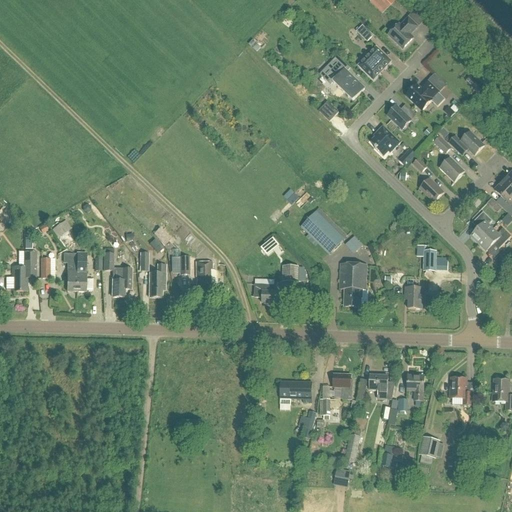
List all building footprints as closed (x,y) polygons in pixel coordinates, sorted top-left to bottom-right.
[(395,2),(392,0),(383,0),(381,3),(387,10),(395,2)] [(410,17),(419,27),(425,22),(417,12),(410,17)] [(417,28),(408,19),(400,28),(398,26),(388,37),(402,50),(413,40),(409,36),(417,28)] [(368,43),(374,36),(364,27),(358,33),(368,43)] [(390,63),(376,50),(358,68),(373,82),(390,63)] [(349,70),(343,65),(341,68),(344,71),(332,84),(352,103),(364,90),(346,73),(349,70)] [(438,94),(427,84),(420,91),(416,87),(406,97),(422,112),(431,103),(437,109),(445,101),(437,94),(438,94)] [(457,105),(452,109),(456,116),(462,112),(457,105)] [(397,108),(387,118),(401,132),(411,122),(397,108)] [(375,150),(383,159),(388,154),(390,155),(400,144),(383,128),(374,137),(375,138),(370,144),(376,149),(375,150)] [(484,147),(470,133),(458,145),(453,140),(449,145),(458,153),(464,147),(474,157),(484,147)] [(451,150),(440,138),(433,145),(445,156),(451,150)] [(397,161),(410,149),(404,143),(391,155),(397,161)] [(428,168),(419,159),(413,166),(422,174),(428,168)] [(464,173),(450,160),(440,170),(454,184),(464,173)] [(511,173),(511,174),(503,183),(511,191),(511,173)] [(444,194),(430,180),(420,191),(434,205),(444,194)] [(511,191),(503,183),(495,192),(503,200),(498,205),(511,218),(511,217),(511,191)] [(301,208),(312,198),(309,194),(297,204),(301,208)] [(300,200),(295,195),(287,202),(292,207),(300,200)] [(348,238),(319,210),(301,228),(329,257),(348,238)] [(479,245),(493,231),(488,226),(492,222),(483,213),(472,224),(478,230),(471,237),(479,245)] [(497,235),(493,231),(479,245),(487,253),(494,245),(499,250),(511,238),(503,229),(497,235)] [(179,251),(172,251),(172,266),(176,266),(176,277),(189,277),(189,258),(179,258),(179,251)] [(24,253),(18,253),(18,268),(12,268),(12,279),(6,279),(5,291),(12,291),(11,293),(27,293),(27,280),(35,280),(36,254),(24,253)] [(149,255),(140,254),(139,273),(148,273),(149,255)] [(436,259),(437,254),(425,254),(424,273),(436,273),(436,271),(448,271),(448,259),(436,259)] [(114,255),(104,255),(103,273),(113,273),(114,255)] [(98,256),(93,256),(93,260),(95,260),(94,273),(102,273),(102,260),(98,260),(98,256)] [(67,294),(75,294),(76,257),(63,257),(63,265),(67,265),(67,294)] [(85,257),(76,257),(75,294),(86,294),(86,293),(91,293),(93,291),(93,281),(86,281),(86,273),(85,273),(85,257)] [(50,260),(40,260),(40,280),(50,280),(50,260)] [(212,272),(212,264),(196,265),(196,279),(197,279),(198,285),(196,286),(196,297),(214,296),(213,286),(210,286),(210,272),(212,272)] [(167,266),(157,266),(157,274),(150,274),(149,300),(162,300),(162,292),(166,293),(167,266)] [(368,268),(341,266),(340,291),(346,291),(345,308),(360,309),(361,300),(363,300),(363,292),(367,293),(368,268)] [(299,268),(282,267),(282,283),(298,284),(299,268)] [(130,271),(121,271),(121,283),(112,283),(112,300),(125,300),(125,292),(130,292),(130,283),(130,271)] [(282,285),(275,285),(275,287),(255,287),(255,299),(262,299),(262,305),(281,306),(282,293),(282,285)] [(424,290),(406,290),(405,302),(409,302),(409,311),(423,311),(424,290)] [(350,377),(333,376),(333,390),(343,390),(342,401),(352,401),(353,382),(350,382),(350,377)] [(388,378),(370,378),(370,393),(378,393),(377,402),(392,402),(395,384),(388,384),(388,378)] [(425,379),(408,379),(408,392),(415,392),(415,403),(424,404),(425,379)] [(467,381),(451,380),(450,400),(463,400),(463,407),(472,407),(472,395),(474,396),(475,385),(467,384),(467,381)] [(510,382),(494,382),(493,404),(506,404),(505,412),(511,412),(511,398),(509,398),(510,382)] [(305,384),(299,383),(299,384),(294,384),(294,383),(282,383),(281,409),(292,410),(292,400),(304,400),(304,403),(312,403),(312,396),(313,396),(313,384),(305,383),(305,384)] [(408,401),(398,400),(398,413),(408,413),(408,401)] [(330,401),(320,401),(320,417),(324,417),(324,421),(330,421),(330,401)] [(316,415),(309,413),(308,420),(301,419),(299,428),(313,431),(316,415)] [(361,438),(350,436),(345,462),(355,464),(361,438)] [(440,442),(423,439),(419,457),(421,457),(420,465),(431,468),(433,460),(436,461),(440,442)] [(337,471),(334,483),(348,486),(351,474),(337,471)]
